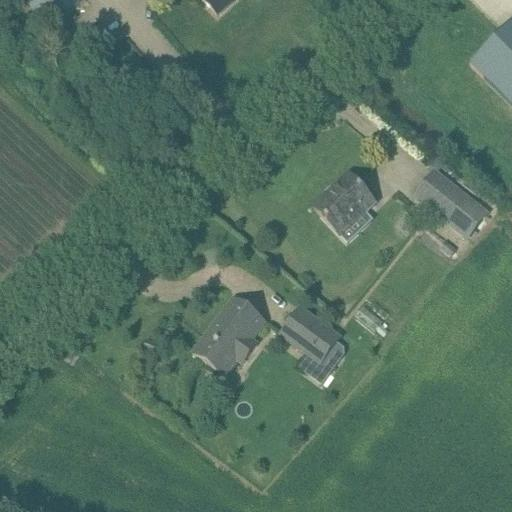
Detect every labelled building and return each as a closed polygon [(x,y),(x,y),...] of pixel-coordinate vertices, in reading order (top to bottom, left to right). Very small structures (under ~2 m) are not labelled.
[(88,0),(29,0),(56,29),(88,0)] [(201,0),(217,17),(232,3),(229,0),(201,0)] [(511,24),(470,67),(511,109),(511,24)] [(433,172),(414,197),(467,240),(487,216),(433,172)] [(336,192),(316,211),(329,226),(336,233),(346,244),(370,222),(364,215),(375,205),(361,191),(348,176),(334,190),(336,192)] [(211,330),(192,356),(223,379),(235,363),(242,368),(258,346),(251,341),(264,324),(236,303),(214,333),(211,330)] [(298,310),(279,336),(308,357),(298,370),(321,387),(343,358),(342,351),(335,346),(340,340),(298,310)]
